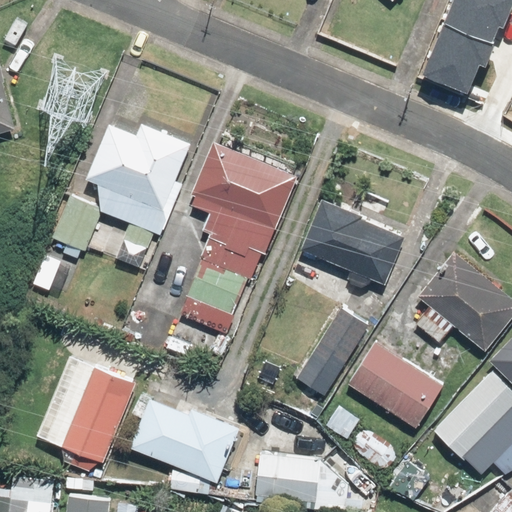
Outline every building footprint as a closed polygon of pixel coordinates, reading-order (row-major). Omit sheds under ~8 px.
[(511,0),(453,0),(444,24),(494,44),(499,28),(503,29),(511,7),(511,0)] [(444,24),(421,77),(468,95),(480,66),(486,68),(494,44),(444,24)] [(0,79),(0,131),(13,128),(0,79)] [(97,204),(154,227),(183,153),(188,142),(137,122),(133,133),(104,122),(82,177),(104,186),(97,204)] [(237,315),(295,175),(211,141),(189,193),(192,195),(188,205),(208,213),(202,227),(209,231),(183,293),(237,315)] [(67,194),(50,237),(84,250),(101,207),(67,194)] [(319,200),(298,248),(382,283),(402,235),(319,200)] [(129,220),(122,237),(147,246),(154,229),(129,220)] [(511,299),(452,251),(415,295),(427,304),(412,322),(436,341),(450,324),(482,349),(511,311),(511,299)] [(108,306),(81,295),(71,319),(98,330),(108,306)] [(296,377),(323,394),(367,324),(340,307),(296,377)] [(511,334),(486,360),(511,384),(511,334)] [(372,341),(345,382),(413,425),(440,385),(372,341)] [(36,435),(101,461),(133,381),(68,355),(36,435)] [(433,429),(478,473),(511,438),(511,393),(490,371),(433,429)] [(147,398),(128,446),(215,481),(237,427),(188,407),(186,413),(147,398)] [(360,419),(337,404),(323,424),(345,440),(360,419)] [(259,452),(255,493),(313,500),(318,459),(259,452)] [(466,473),(443,491),(455,508),(479,490),(466,473)] [(511,511),(511,490),(511,489),(488,511),(511,511)] [(0,495),(0,511),(5,511),(8,496),(0,495)] [(68,495),(65,511),(105,511),(107,500),(68,495)]
